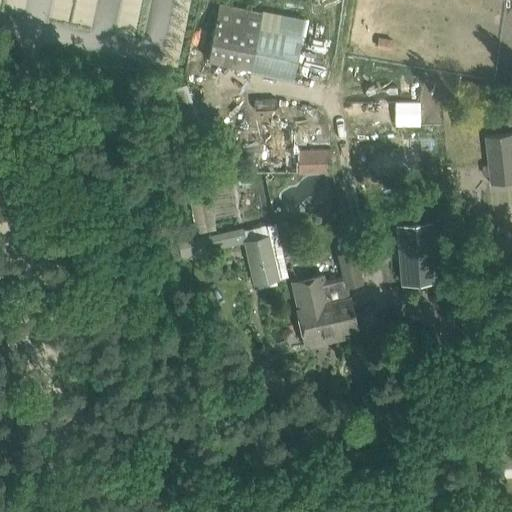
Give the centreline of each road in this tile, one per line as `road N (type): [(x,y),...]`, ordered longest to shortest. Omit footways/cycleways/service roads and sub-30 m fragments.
road 1 (unclassified): [(0,225),(71,511)]
road 2 (unclassified): [(0,18),(22,22),(15,179),(0,196)]
